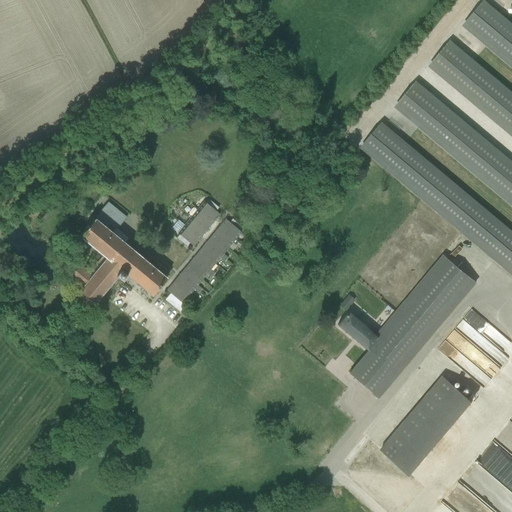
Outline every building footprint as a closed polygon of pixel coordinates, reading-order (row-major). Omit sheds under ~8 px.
[(511,23),(484,0),(483,0),(462,26),(511,67),(511,23)] [(511,92),(450,41),(428,67),(511,136),(511,92)] [(511,161),(415,82),(393,109),(511,205),(511,161)] [(142,115),(122,129),(108,138),(114,146),(147,123),(142,115)] [(511,230),(381,123),(359,149),(511,274),(511,230)] [(208,199),(205,203),(215,211),(218,207),(208,199)] [(204,201),(197,209),(212,222),(219,214),(215,211),(205,203),(204,201)] [(108,202),(94,218),(113,233),(126,217),(108,202)] [(197,209),(191,217),(206,230),(212,222),(197,209)] [(191,217),(184,225),(199,238),(206,230),(191,217)] [(113,233),(94,218),(80,236),(106,257),(91,275),(79,265),(70,276),(82,286),(79,290),(81,292),(77,297),(77,299),(87,307),(88,306),(92,302),(95,304),(118,276),(121,279),(126,274),(152,295),(166,278),(165,277),(171,270),(168,268),(163,275),(113,233)] [(225,219),(219,227),(234,240),(241,232),(240,231),(229,222),(225,219)] [(232,219),(229,222),(240,231),(242,227),(232,219)] [(177,233),(179,235),(189,243),(193,246),(199,238),(184,225),(177,233)] [(219,227),(212,235),(227,248),(234,240),(219,227)] [(179,235),(177,238),(187,246),(189,243),(179,235)] [(212,235),(206,243),(226,259),(227,257),(223,254),(227,248),(212,235)] [(206,243),(199,251),(215,263),(219,257),(224,261),(226,259),(206,243)] [(199,251),(193,259),(213,275),(215,273),(210,269),(215,263),(199,251)] [(346,373),(380,401),(477,283),(444,256),(382,331),(372,323),(368,328),(347,311),(335,325),(366,350),(346,373)] [(193,259),(186,266),(202,279),(206,273),(211,277),(213,275),(193,259)] [(186,266),(180,274),(200,291),(202,289),(197,285),(202,279),(186,266)] [(180,274),(173,282),(189,295),(193,289),(198,293),(200,291),(180,274)] [(189,295),(173,282),(166,290),(170,293),(182,303),(189,295)] [(170,293),(164,300),(180,312),(185,306),(182,303),(170,293)] [(494,360),(494,339),(499,339),(502,334),(468,312),(463,319),(468,323),(449,323),(486,346),(486,354),(494,360)] [(19,338),(26,344),(30,339),(23,333),(19,338)] [(472,402),(441,376),(379,450),(410,476),(472,402)] [(367,445),(353,468),(360,472),(375,450),(367,445)] [(454,511),(442,502),(433,511),(454,511)]
